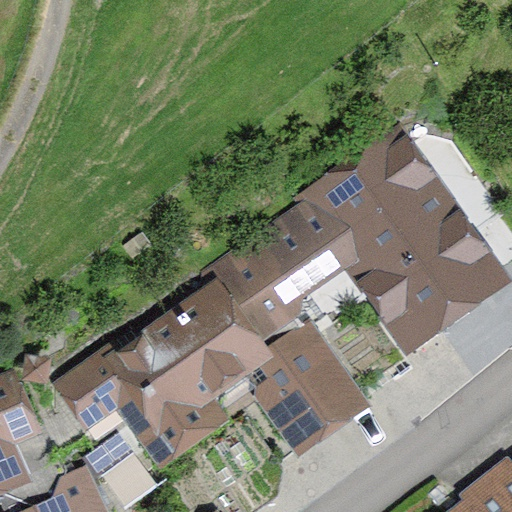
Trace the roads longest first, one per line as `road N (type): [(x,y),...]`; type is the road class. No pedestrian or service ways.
road 1 (track): [(42,0),(0,131)]
road 2 (unclassified): [(398,511),(511,435)]
